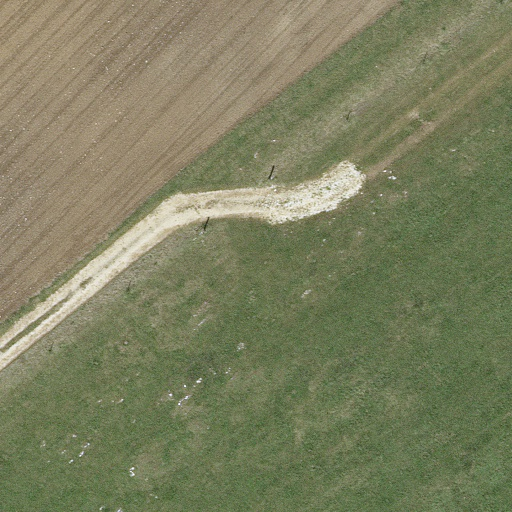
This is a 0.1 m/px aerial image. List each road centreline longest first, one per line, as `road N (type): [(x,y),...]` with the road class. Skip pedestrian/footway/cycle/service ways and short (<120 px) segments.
road 1 (track): [(181,221),(248,217),(355,191),(511,86)]
road 2 (track): [(181,221),(0,368)]
